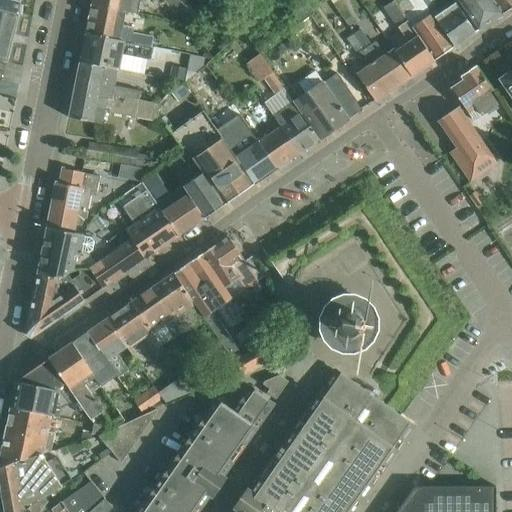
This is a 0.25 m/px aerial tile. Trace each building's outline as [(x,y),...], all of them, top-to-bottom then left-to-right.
[(0,0),(0,9),(19,15),(19,13),(18,12),(21,0),(0,0)] [(93,0),(93,5),(126,12),(129,13),(139,14),(141,0),(93,0)] [(164,0),(164,1),(177,17),(187,8),(180,0),(164,0)] [(290,0),(284,4),(299,25),(315,14),(305,0),(290,0)] [(409,0),(415,9),(405,16),(436,61),(454,47),(422,0),(409,0)] [(422,0),(454,47),(476,32),(454,0),(448,0),(438,7),(433,0),(422,0)] [(503,14),(493,0),(457,0),(479,31),(503,14)] [(511,0),(493,0),(503,14),(504,15),(511,8),(511,0)] [(408,43),(395,52),(412,77),(436,61),(405,16),(395,1),(383,8),(408,43)] [(93,5),(87,34),(152,47),(154,38),(134,34),(135,29),(124,27),(126,12),(93,5)] [(0,60),(7,63),(19,15),(0,9),(0,60)] [(248,38),(256,50),(286,29),(274,12),(245,32),(249,38),(248,38)] [(362,29),(354,35),(364,50),(392,91),(412,77),(395,52),(394,50),(386,55),(377,42),(372,45),(362,29)] [(87,34),(81,63),(117,70),(119,71),(122,55),(151,61),(154,47),(152,47),(87,34)] [(364,50),(354,35),(347,39),(366,69),(357,75),(376,102),(392,91),(364,50)] [(247,64),(260,83),(273,73),(260,55),(247,64)] [(81,63),(75,92),(123,102),(124,98),(140,101),(140,100),(142,92),(114,86),(117,70),(81,63)] [(452,89),(475,121),(498,104),(490,93),(493,91),(475,67),(461,77),(464,81),(452,89)] [(511,70),(499,80),(511,98),(511,70)] [(305,94),(293,102),(320,140),(350,119),(363,110),(337,72),(322,82),(315,72),(298,84),(305,94)] [(284,89),(264,103),(274,116),(275,118),(281,127),(300,154),(320,140),(293,102),(284,89)] [(123,102),(75,92),(70,118),(102,125),(105,109),(110,110),(109,113),(156,123),(160,104),(140,100),(140,101),(124,98),(123,102)] [(459,106),(438,120),(457,147),(451,151),(453,153),(472,181),(498,163),(459,106)] [(236,108),(235,109),(277,169),(300,154),(281,127),(260,142),(236,108)] [(249,150),(237,158),(254,184),(255,184),(277,169),(235,109),(225,116),(249,150)] [(204,111),(172,133),(183,149),(184,148),(197,165),(224,204),(224,205),(254,184),(237,158),(204,111)] [(344,154),(358,162),(366,150),(351,142),(344,154)] [(108,146),(106,162),(111,162),(150,169),(152,157),(142,156),(143,152),(108,146)] [(197,165),(177,179),(183,187),(204,218),(224,204),(197,165)] [(57,183),(48,228),(82,234),(85,219),(87,219),(92,191),(97,192),(100,176),(63,169),(60,184),(57,183)] [(126,230),(132,239),(146,259),(179,237),(157,204),(142,182),(118,199),(135,223),(126,230)] [(176,191),(157,204),(179,237),(205,218),(204,218),(183,187),(176,191)] [(478,240),(496,229),(491,221),(473,231),(478,240)] [(48,228),(38,274),(60,279),(68,274),(74,270),(75,270),(75,269),(80,270),(89,269),(103,288),(146,259),(132,239),(96,264),(89,255),(81,253),(81,251),(90,253),(94,250),(95,242),(92,238),(84,236),(84,235),(82,234),(48,228)] [(228,236),(202,254),(222,284),(225,289),(238,280),(246,291),(252,286),(257,293),(264,289),(228,236)] [(202,254),(188,263),(218,308),(232,299),(231,299),(225,289),(222,284),(202,254)] [(461,291),(474,279),(455,258),(442,270),(461,291)] [(188,263),(175,273),(194,302),(205,319),(216,335),(224,330),(212,312),(218,308),(188,263)] [(60,279),(38,274),(26,335),(31,338),(103,288),(89,269),(80,270),(80,275),(72,280),(68,274),(60,279)] [(175,273),(132,302),(153,332),(164,324),(174,340),(186,331),(176,315),(194,302),(175,273)] [(177,368),(168,354),(153,332),(132,302),(107,320),(127,347),(129,350),(144,339),(169,374),(177,368)] [(333,314),(332,316),(332,317),(330,320),(330,322),(330,323),(330,325),(330,327),(330,328),(331,332),(332,333),(333,336),(335,337),(336,339),(338,341),(340,342),(343,343),(344,343),(348,344),(351,344),(354,343),(356,343),(359,341),(362,339),(363,338),(364,337),(365,336),(366,334),(367,333),(368,330),(368,328),(368,326),(368,325),(368,323),(368,321),(367,318),(367,317),(366,315),(364,313),(363,311),(361,310),(360,309),(359,308),(356,307),(354,306),(352,306),(349,306),(346,306),(342,307),(339,308),(338,309),(337,310),(335,311),(334,313),(333,314)] [(114,357),(127,347),(107,320),(88,333),(119,376),(125,372),(114,357)] [(88,333),(73,343),(102,386),(109,397),(125,387),(118,377),(119,376),(88,333)] [(73,343),(49,359),(78,402),(91,420),(104,411),(92,393),(102,386),(73,343)] [(49,359),(16,382),(61,390),(68,402),(74,404),(78,402),(49,359)] [(239,510),(237,511),(353,511),(414,426),(336,371),(251,492),(248,490),(235,508),(239,510)] [(267,394),(276,400),(289,382),(280,376),(265,382),(263,385),(270,390),(267,394)] [(16,382),(11,408),(50,416),(60,418),(62,406),(68,402),(61,390),(16,382)] [(135,402),(143,413),(163,400),(155,388),(135,402)] [(197,511),(210,494),(213,497),(226,479),(222,477),(273,404),(250,388),(233,412),(217,400),(138,511),(197,511)] [(11,408),(6,433),(54,443),(56,433),(48,432),(50,416),(11,408)] [(99,436),(122,463),(158,412),(157,410),(99,436)] [(6,433),(0,462),(0,469),(42,455),(44,454),(53,452),(54,443),(6,433)] [(0,469),(0,478),(5,511),(24,511),(46,498),(62,487),(42,455),(0,469)] [(109,511),(112,509),(105,500),(91,482),(53,509),(47,511),(109,511)] [(414,487),(396,511),(496,511),(496,487),(414,487)] [(24,511),(47,511),(53,509),(46,498),(24,511)]
